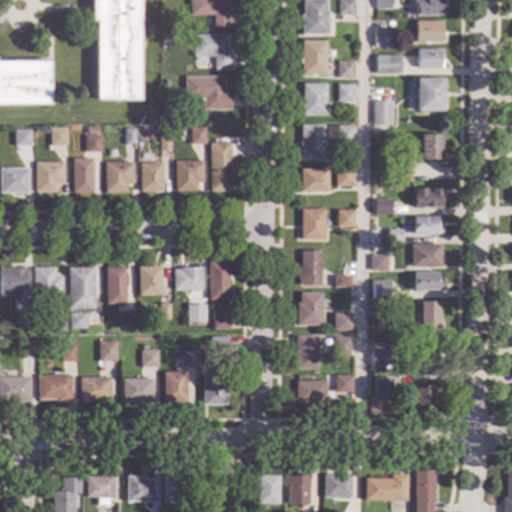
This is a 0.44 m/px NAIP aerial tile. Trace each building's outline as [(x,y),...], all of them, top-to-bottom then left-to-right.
[(139,0),(138,102),(93,101),(93,23),(89,22),(89,0),(139,0)] [(225,0),(226,7),(228,7),(229,28),(211,28),(211,16),(189,16),(188,0),(225,0)] [(324,0),(324,13),(326,13),(326,36),(300,35),(300,0),(324,0)] [(353,0),(353,15),(336,15),(336,0),(353,0)] [(389,0),(389,10),(374,10),(374,0),(389,0)] [(440,0),(440,16),(411,15),(411,0),(440,0)] [(440,42),(413,42),(414,22),(440,22),(440,42)] [(388,47),(372,47),(372,33),(384,33),(388,33),(388,47)] [(227,49),(230,49),(230,70),(212,71),(212,57),(192,58),(191,36),(227,36),(227,49)] [(323,75),(299,75),(300,42),(324,42),(323,75)] [(439,59),(441,59),(441,69),(415,69),(415,49),(439,50),(439,59)] [(398,56),(398,75),(375,74),(375,56),(398,56)] [(0,60),(47,60),(48,105),(0,105),(0,60)] [(352,79),(335,79),(335,62),(352,62),(352,79)] [(222,89),(228,89),(228,111),(200,111),(200,99),(182,99),(182,77),(222,77),(222,89)] [(441,112),(414,112),(414,79),(441,80),(441,112)] [(323,115),(300,115),(300,84),(324,85),(323,115)] [(352,103),(351,103),(350,108),(339,108),(339,102),(335,102),(335,85),(352,85),(352,103)] [(389,126),(371,126),(371,102),(389,103),(389,126)] [(321,161),(299,160),(299,126),(321,126),(321,161)] [(352,145),(325,145),(325,127),(333,127),(333,131),(335,131),(335,126),(352,127),(352,145)] [(203,144),(188,145),(188,128),(203,128),(203,144)] [(64,146),(49,146),(49,129),(64,129),(64,146)] [(133,145),(123,145),(123,129),(133,129),(133,145)] [(29,146),(13,146),(13,130),(29,130),(29,146)] [(438,160),(418,160),(419,135),(439,135),(438,160)] [(99,153),(84,153),(84,136),(99,136),(99,153)] [(168,151),(158,151),(158,136),(168,136),(168,151)] [(228,192),(207,192),(207,144),(228,143),(228,192)] [(90,193),(70,193),(70,159),(90,159),(90,193)] [(201,183),(194,183),(194,191),(173,192),(172,162),(201,161),(201,183)] [(61,185),(54,185),(54,193),(33,193),(33,163),(61,163),(61,185)] [(131,185),(124,185),(124,193),(103,193),(103,163),(131,163),(131,185)] [(160,192),(137,192),(137,163),(160,163),(160,192)] [(408,181),(392,181),(392,166),(408,166),(408,181)] [(26,194),(0,194),(0,169),(26,169),(26,194)] [(326,192),(298,192),(298,169),(326,170),(326,192)] [(350,187),(333,187),(334,169),(350,170),(350,187)] [(439,207),(411,207),(411,190),(439,190),(439,207)] [(389,215),(373,215),(373,199),(389,199),(389,215)] [(322,240),(299,240),(299,210),(322,210),(322,240)] [(351,228),(334,228),(334,211),(352,211),(351,228)] [(435,227),(441,227),(441,234),(435,234),(435,235),(410,235),(410,218),(435,218),(435,227)] [(399,245),(386,244),(386,230),(399,230),(399,245)] [(437,268),(408,267),(409,245),(438,245),(437,268)] [(318,286),(298,286),(298,279),(295,279),(295,268),(298,268),(299,251),(319,252),(318,286)] [(385,272),(368,271),(368,255),(385,255),(385,272)] [(225,301),(206,301),(206,263),(226,263),(225,301)] [(158,296),(135,295),(135,267),(159,268),(158,296)] [(53,277),(60,277),(60,298),(31,298),(31,268),(53,269),(53,277)] [(92,309),(65,309),(66,268),(92,269),(92,309)] [(123,305),(103,305),(103,268),(123,268),(123,305)] [(24,293),(23,293),(23,300),(11,300),(11,296),(0,296),(0,269),(24,269),(24,293)] [(199,291),(170,290),(170,270),(178,270),(178,269),(199,269),(199,291)] [(435,282),(441,282),(441,290),(411,290),(411,273),(435,274),(435,282)] [(349,288),(332,287),(332,277),(349,277),(349,288)] [(387,299),(370,299),(370,281),(387,281),(387,299)] [(319,327),(294,326),(294,304),(297,304),(297,294),(320,294),(319,327)] [(437,334),(419,333),(419,302),(438,303),(437,334)] [(202,320),(192,320),(192,304),(202,305),(202,320)] [(167,320),(156,320),(157,305),(167,305),(167,320)] [(28,328),(16,328),(16,311),(27,312),(28,312),(28,328)] [(132,329),(117,329),(118,311),(119,311),(133,311),(132,329)] [(227,330),(210,330),(211,312),(227,312),(227,330)] [(63,332),(48,332),(48,314),(63,315),(63,332)] [(84,330),(67,330),(68,314),(84,314),(84,330)] [(349,331),(331,331),(331,315),(346,315),(350,315),(349,331)] [(409,340),(389,340),(389,332),(394,332),(394,330),(410,330),(409,340)] [(315,370),(295,369),(295,354),(293,354),(293,336),(316,336),(315,370)] [(224,356),(208,356),(208,338),(224,338),(224,356)] [(347,339),(347,356),(331,356),(331,338),(347,339)] [(32,358),(19,358),(20,342),(33,342),(32,358)] [(115,362),(96,362),(96,342),(115,342),(115,362)] [(435,363),(414,363),(414,345),(435,345),(435,363)] [(73,362),(58,362),(59,347),(74,347),(73,362)] [(155,368),(139,368),(139,350),(156,351),(155,368)] [(196,368),(182,367),(182,351),(197,351),(196,368)] [(383,367),(369,367),(369,351),(383,351),(383,367)] [(224,405),(200,405),(200,370),(225,371),(224,405)] [(184,402),(161,402),(161,373),(185,373),(184,402)] [(70,403),(53,402),(53,400),(36,400),(36,376),(70,377),(70,403)] [(349,392),(333,392),(334,377),(349,377),(349,392)] [(28,403),(5,403),(5,401),(0,401),(0,378),(28,379),(28,403)] [(108,402),(100,402),(100,404),(91,404),(91,402),(77,402),(78,379),(109,379),(108,402)] [(149,403),(139,403),(139,404),(133,404),(133,403),(121,403),(121,379),(150,380),(149,403)] [(388,401),(371,401),(371,379),(388,379),(388,401)] [(324,402),(293,402),(294,382),(324,382),(324,402)] [(431,394),(433,394),(433,402),(430,402),(430,410),(414,410),(415,386),(431,386),(431,394)] [(431,503),(430,503),(430,511),(411,511),(412,471),(431,471),(431,503)] [(511,511),(499,511),(499,499),(503,499),(503,471),(511,471),(511,511)] [(308,482),(307,482),(306,506),(285,505),(286,477),(296,477),(296,475),(308,476),(308,482)] [(349,499),(321,499),(321,475),(349,476),(349,499)] [(404,502),(362,501),(362,479),(388,480),(388,475),(404,475),(404,502)] [(181,505),(160,504),(161,476),(181,477),(181,505)] [(276,505),(255,505),(255,476),(276,477),(276,505)] [(111,499),(83,499),(83,477),(112,477),(111,499)] [(143,480),(151,481),(151,503),(124,502),(124,478),(143,478),(143,480)] [(78,494),(71,494),(71,511),(49,511),(50,492),(57,492),(57,490),(59,490),(59,479),(78,479),(78,494)]
